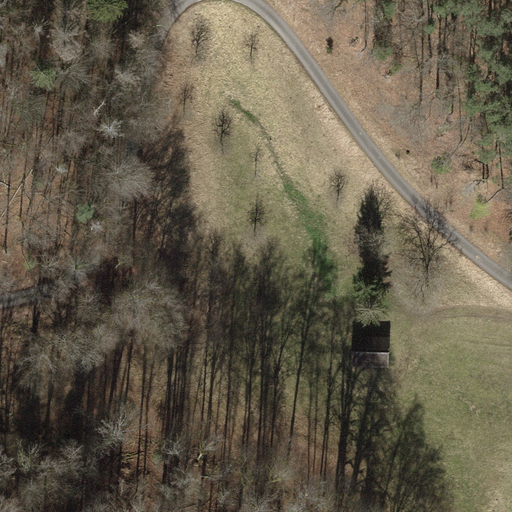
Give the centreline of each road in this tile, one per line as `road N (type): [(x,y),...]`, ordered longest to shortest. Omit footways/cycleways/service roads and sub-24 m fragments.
road 1 (unclassified): [(189,0),(177,6),(146,62),(118,224),(94,265),(61,286),(0,304)]
road 2 (unclassified): [(511,282),(391,175),(254,0)]
